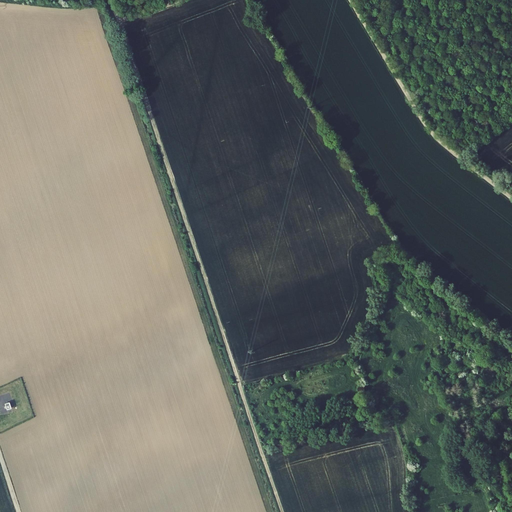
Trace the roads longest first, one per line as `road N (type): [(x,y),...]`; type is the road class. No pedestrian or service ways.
road 1 (track): [(283,511),(117,16)]
road 2 (unclassified): [(349,0),(432,134),(511,198)]
